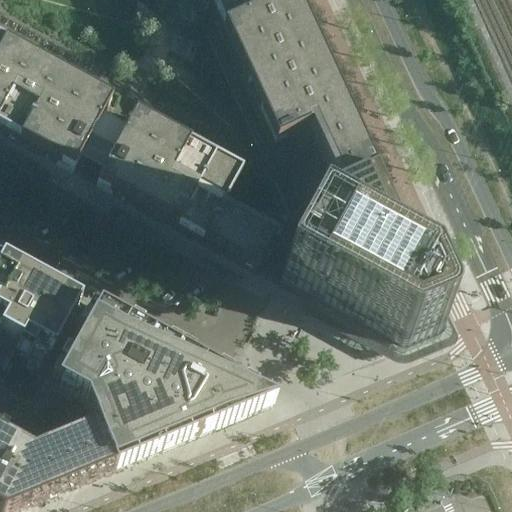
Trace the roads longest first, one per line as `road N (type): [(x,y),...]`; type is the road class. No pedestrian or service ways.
road 1 (residential): [(0,227),(207,340),(220,338),(238,309),(236,299),(0,169)]
road 2 (secondary): [(351,0),(511,342)]
road 3 (secondary): [(511,260),(381,0)]
road 4 (tertiary): [(511,354),(281,456)]
road 5 (tertiary): [(324,484),(511,400)]
road 6 (tertiary): [(281,456),(146,511)]
